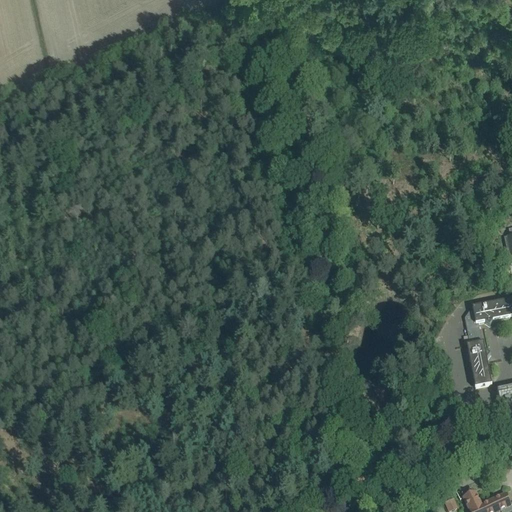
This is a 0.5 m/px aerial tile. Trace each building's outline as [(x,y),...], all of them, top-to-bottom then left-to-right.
[(511,301),(490,306),(493,322),(511,318),(511,301)] [(493,322),(490,306),(473,309),(473,311),(469,312),(464,319),(468,337),(478,335),(477,325),(484,323),(485,324),(489,327),(493,322)] [(470,364),(486,361),(487,361),(490,356),(485,352),(483,344),(480,344),(478,335),(468,337),(470,346),(467,347),(470,364)] [(475,389),(491,386),(486,361),(470,364),(475,389)] [(511,389),(497,392),(502,416),(511,413),(511,389)] [(506,496),(505,495),(481,507),(475,493),(463,499),(469,511),(500,511),(511,507),(511,506),(510,507),(505,496),(506,496)]
